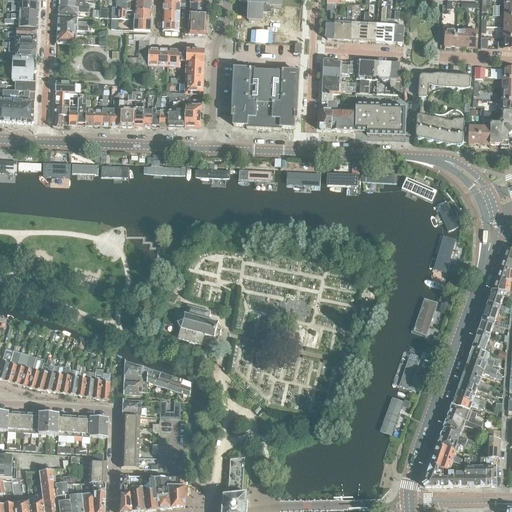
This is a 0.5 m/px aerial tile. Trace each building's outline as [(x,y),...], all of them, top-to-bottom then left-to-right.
[(238,0),(239,3),(249,3),(248,22),(262,23),(262,15),(272,16),(272,8),(281,8),(281,0),(238,0)] [(72,1),(59,1),(59,9),(90,10),(90,6),(85,6),(85,1),(83,1),(72,1)] [(128,11),(128,1),(125,1),(116,1),(116,3),(116,9),(116,11),(118,11),(128,11)] [(134,2),(134,11),(151,12),(151,2),(134,2)] [(12,4),(12,9),(20,9),(20,12),(39,13),(39,5),(12,4)] [(181,5),(163,4),(163,14),(180,14),(181,5)] [(206,17),(207,6),(190,5),(185,5),(185,9),(190,9),(189,16),(206,17)] [(334,42),(336,6),(327,6),(327,11),(330,12),(330,23),(326,23),(325,39),(327,41),(334,42)] [(342,42),(344,18),(343,17),(343,18),(340,18),(340,13),(340,6),(336,6),(334,42),(342,42)] [(348,18),(344,18),(342,42),(351,43),(353,6),(349,6),(348,18)] [(362,6),(353,6),(351,43),(359,43),(361,25),(357,25),(357,16),(361,16),(362,6)] [(370,7),(369,7),(369,10),(369,14),(369,18),(370,18),(368,44),(376,44),(377,26),(373,26),(374,7),(370,7)] [(386,16),(385,45),(393,45),(394,27),(394,21),(390,21),(391,7),(387,7),(386,16)] [(90,10),(59,9),(58,17),(78,18),(78,14),(90,14),(90,10)] [(108,20),(109,10),(100,10),(100,12),(99,18),(99,20),(100,20),(108,20)] [(127,21),(128,11),(118,11),(118,21),(124,21),(127,21)] [(134,11),(130,11),(128,11),(127,21),(151,22),(151,12),(134,11)] [(39,13),(20,12),(20,16),(7,15),(7,20),(38,21),(39,13)] [(163,14),(162,23),(180,24),(180,14),(163,14)] [(369,18),(369,14),(365,14),(365,25),(361,25),(359,43),(368,44),(370,18),(369,18)] [(377,26),(376,44),(385,45),(386,16),(382,15),(381,26),(377,26)] [(205,35),(206,17),(189,16),(189,22),(184,22),(184,24),(184,30),(184,36),(203,37),(205,35)] [(78,23),(78,18),(58,17),(58,27),(88,28),(92,28),(92,23),(78,23)] [(511,18),(504,18),(503,29),(511,29),(511,18)] [(38,21),(7,20),(5,20),(5,25),(20,25),(20,29),(38,29),(38,21)] [(127,21),(124,21),(124,26),(134,26),(133,32),(150,32),(151,22),(127,21)] [(180,24),(162,23),(162,33),(179,34),(179,29),(184,30),(184,24),(180,24)] [(88,33),(88,28),(58,27),(57,36),(77,37),(77,32),(83,32),(88,33)] [(394,27),(393,45),(404,46),(405,28),(394,27)] [(38,30),(38,29),(20,29),(17,29),(16,34),(8,33),(8,39),(16,39),(37,40),(37,30),(38,30)] [(511,29),(503,29),(503,39),(511,39),(511,29)] [(456,49),(457,31),(445,30),(444,49),(456,49)] [(468,32),(457,31),(456,49),(467,50),(468,32)] [(468,32),(467,50),(477,51),(478,33),(468,32)] [(77,37),(57,36),(57,45),(94,46),(94,44),(89,43),(89,41),(77,41),(77,37)] [(37,40),(16,39),(16,44),(2,44),(2,49),(9,49),(37,50),(37,40)] [(511,50),(511,39),(503,39),(503,51),(511,50)] [(129,59),(129,70),(147,71),(148,62),(148,68),(149,68),(150,50),(150,48),(139,48),(138,59),(129,59)] [(37,50),(9,49),(8,53),(15,54),(15,59),(36,60),(37,50)] [(149,68),(148,84),(153,84),(158,84),(158,76),(159,51),(157,51),(150,50),(149,68)] [(158,76),(158,84),(162,84),(162,69),(168,69),(168,51),(159,51),(158,76)] [(168,51),(168,69),(179,70),(179,69),(179,63),(179,52),(168,51)] [(179,52),(179,63),(181,63),(186,64),(187,64),(188,52),(179,52)] [(188,52),(187,64),(204,64),(205,55),(202,53),(188,52)] [(36,60),(15,59),(13,59),(13,71),(36,72),(36,60)] [(324,63),(323,70),(356,72),(357,63),(350,62),(350,67),(342,66),(342,62),(326,61),(324,63)] [(357,63),(356,72),(356,75),(356,82),(360,82),(359,95),(364,95),(366,63),(357,63)] [(373,82),(374,64),(366,63),(364,95),(373,95),(373,93),(369,93),(369,82),(373,82)] [(186,64),(185,74),(204,75),(204,64),(187,64),(186,64)] [(381,96),(383,65),(374,64),(373,82),(377,83),(376,91),(373,91),(373,93),(373,95),(377,95),(381,96)] [(391,65),(383,65),(381,96),(383,96),(386,96),(386,92),(386,83),(390,83),(391,65)] [(402,90),(403,66),(391,65),(390,83),(390,90),(394,90),(394,96),(401,96),(401,90),(402,90)] [(232,111),(232,119),(234,119),(234,127),(246,128),(246,131),(264,131),(282,132),(282,130),(294,130),(295,122),(297,122),(298,114),(297,114),(298,99),(299,85),(299,74),(300,74),(300,73),(299,73),(279,72),(255,71),(234,70),(234,71),(233,95),(233,99),(233,111),(232,111)] [(323,70),(323,79),(341,80),(342,76),(348,76),(348,74),(349,74),(349,75),(356,75),(356,72),(323,70)] [(511,70),(502,70),(502,80),(511,80),(511,70)] [(36,72),(13,71),(13,83),(15,84),(35,84),(36,72)] [(185,74),(185,85),(203,86),(204,75),(185,74)] [(464,144),(464,137),(464,119),(463,116),(462,114),(460,113),(458,112),(455,112),(452,112),(450,113),(445,116),(443,117),(440,117),(436,116),(433,114),(431,111),(429,109),(428,107),(429,102),(431,97),(432,96),(435,94),(439,92),(452,93),(456,93),(457,93),(458,92),(458,90),(467,91),(470,90),(471,79),(469,78),(468,78),(465,77),(464,77),(438,75),(436,75),(434,75),(433,76),(432,76),(423,75),(422,76),(421,76),(420,77),(419,78),(419,79),(418,97),(418,98),(419,99),(420,99),(421,99),(420,116),(419,116),(418,116),(417,117),(417,118),(415,137),(416,137),(416,138),(416,139),(417,140),(418,141),(419,141),(420,141),(421,141),(422,141),(423,140),(425,140),(425,141),(426,141),(426,142),(427,143),(428,143),(429,143),(430,143),(431,143),(432,142),(435,142),(435,143),(436,144),(437,145),(438,145),(439,145),(440,145),(441,145),(441,144),(444,144),(444,145),(445,146),(446,147),(447,147),(448,147),(449,147),(450,147),(451,146),(456,147),(457,147),(457,148),(458,148),(459,148),(460,148),(461,148),(461,147),(462,147),(463,146),(463,145),(463,144),(464,144)] [(341,80),(323,79),(323,87),(353,88),(353,84),(341,83),(341,80)] [(511,80),(502,80),(502,91),(511,91),(511,80)] [(15,88),(7,87),(7,93),(14,94),(24,94),(35,95),(36,84),(35,84),(15,84),(15,88)] [(56,85),(56,94),(76,95),(76,85),(56,85)] [(185,85),(179,85),(179,92),(184,93),(184,95),(166,94),(166,98),(169,98),(178,98),(186,98),(186,96),(193,96),(194,96),(203,97),(203,86),(185,85)] [(353,88),(323,87),(322,96),(333,96),(337,96),(341,97),(341,93),(349,93),(349,92),(355,92),(355,88),(353,88)] [(511,91),(502,91),(501,103),(511,102),(511,91)] [(3,93),(3,101),(3,102),(2,124),(12,125),(13,103),(14,94),(7,93),(3,93)] [(136,113),(137,93),(132,93),(131,103),(128,103),(128,110),(127,130),(135,130),(136,113)] [(136,113),(135,130),(144,130),(145,112),(145,101),(141,101),(141,93),(137,93),(136,113)] [(24,103),(24,94),(14,94),(12,125),(23,126),(24,103)] [(35,95),(24,94),(24,103),(23,126),(32,126),(34,124),(35,95)] [(77,99),(79,99),(79,96),(56,95),(55,102),(70,103),(70,99),(77,99)] [(86,128),(86,110),(86,103),(87,96),(79,96),(79,99),(78,104),(78,110),(78,128),(86,128)] [(333,96),(322,96),(321,130),(323,133),(332,133),(333,96)] [(337,96),(333,96),(332,133),(342,133),(343,112),(337,112),(338,103),(337,103),(337,96)] [(110,129),(111,111),(107,111),(107,97),(103,97),(103,101),(102,104),(102,129),(110,129)] [(156,111),(152,110),(152,131),(160,131),(161,100),(161,97),(157,97),(157,105),(156,105),(156,111)] [(113,111),(111,110),(111,111),(110,129),(118,129),(119,102),(119,98),(115,98),(115,102),(113,102),(113,111)] [(169,107),(169,113),(168,131),(176,131),(178,98),(169,98),(169,103),(173,103),(172,107),(169,107)] [(186,99),(186,98),(178,98),(176,131),(185,132),(186,106),(186,99)] [(168,131),(169,113),(165,112),(165,104),(165,100),(161,100),(160,131),(168,131)] [(119,102),(118,129),(127,130),(128,110),(128,103),(128,102),(119,102)] [(511,102),(501,103),(501,114),(503,114),(502,114),(511,114),(511,102)] [(186,106),(185,132),(199,132),(201,130),(202,103),(193,103),(193,106),(186,106)] [(94,110),(94,129),(102,129),(102,104),(100,104),(99,104),(99,110),(94,110)] [(145,112),(144,130),(152,131),(152,110),(153,105),(148,105),(148,112),(145,112)] [(382,107),(356,106),(356,112),(355,128),(355,134),(367,134),(367,137),(405,138),(406,109),(382,108),(382,107)] [(69,128),(70,110),(55,109),(54,130),(63,131),(63,127),(69,128)] [(78,128),(78,110),(70,110),(69,128),(77,128),(78,128)] [(94,129),(94,110),(91,110),(86,110),(86,128),(94,129)] [(343,112),(342,133),(355,134),(355,128),(356,112),(343,112)] [(511,114),(502,114),(503,114),(502,121),(498,125),(490,125),(490,128),(491,128),(490,146),(501,147),(501,150),(509,150),(509,132),(511,131),(511,114)] [(464,137),(464,144),(465,144),(469,144),(469,146),(480,146),(480,128),(469,128),(469,137),(466,137),(464,137)] [(491,128),(490,128),(480,128),(480,146),(490,146),(491,128)] [(0,173),(18,175),(19,163),(0,161),(0,173)] [(71,175),(71,166),(46,165),(45,174),(71,175)] [(98,176),(99,167),(74,166),(74,175),(98,176)] [(130,179),(130,167),(102,167),(102,178),(130,179)] [(188,176),(188,168),(146,167),(146,174),(188,176)] [(231,179),(232,171),(197,170),(197,177),(231,179)] [(273,181),(273,172),(241,171),(241,180),(273,181)] [(322,186),(323,175),(288,173),(287,185),(322,186)] [(360,186),(361,175),(329,173),(328,184),(360,186)] [(433,202),(438,191),(406,177),(402,189),(433,202)] [(450,232),(460,227),(450,202),(439,207),(450,232)] [(436,273),(448,276),(458,243),(446,240),(436,273)] [(511,261),(504,261),(503,266),(501,267),(500,270),(501,271),(511,272),(511,261)] [(499,278),(497,282),(511,283),(511,272),(501,271),(500,273),(499,274),(498,277),(499,278)] [(452,275),(448,288),(455,290),(459,277),(452,275)] [(511,283),(497,282),(496,287),(494,288),(493,290),(494,292),(511,294),(511,289),(511,283)] [(511,294),(494,292),(493,292),(488,306),(499,310),(501,306),(504,297),(511,300),(511,294)] [(175,304),(178,297),(172,294),(167,302),(175,304)] [(415,336),(428,340),(439,306),(427,302),(415,336)] [(163,305),(162,311),(173,315),(175,309),(163,305)] [(495,323),(499,312),(498,312),(499,310),(488,306),(483,320),(494,325),(493,327),(502,329),(503,325),(495,323)] [(510,315),(510,310),(501,306),(499,310),(499,312),(510,315)] [(203,337),(201,346),(201,347),(202,347),(203,346),(206,347),(205,352),(207,353),(211,339),(214,340),(213,341),(215,341),(215,340),(216,340),(216,339),(215,339),(216,335),(220,336),(222,330),(218,329),(219,326),(220,326),(220,325),(219,325),(220,323),(219,323),(218,325),(209,322),(211,312),(188,307),(186,316),(180,319),(178,325),(179,327),(182,331),(203,337)] [(166,318),(164,323),(175,327),(176,326),(177,321),(166,318)] [(483,320),(478,335),(489,339),(493,327),(494,325),(483,320)] [(182,331),(180,337),(179,340),(201,346),(203,337),(182,331)] [(478,335),(473,349),(489,355),(489,356),(492,349),(489,347),(490,343),(488,342),(489,339),(478,335)] [(508,337),(501,336),(500,343),(507,344),(508,337)] [(505,362),(507,346),(503,345),(500,355),(496,353),(494,358),(505,362)] [(488,360),(489,356),(489,355),(473,349),(470,357),(486,364),(499,368),(500,364),(488,360)] [(0,381),(5,382),(14,353),(6,350),(2,362),(0,370),(0,381)] [(14,353),(5,382),(12,385),(18,367),(15,366),(18,354),(14,353)] [(486,364),(470,357),(467,365),(490,374),(496,376),(497,372),(492,370),(493,367),(498,369),(499,368),(486,364)] [(21,368),(18,367),(12,385),(20,387),(28,359),(24,358),(21,368)] [(28,359),(20,387),(28,389),(33,371),(29,370),(31,362),(30,362),(31,358),(29,358),(28,359)] [(400,391),(408,394),(420,361),(412,358),(400,391)] [(425,360),(422,367),(429,369),(431,362),(425,360)] [(44,392),(51,367),(52,362),(48,361),(47,365),(43,364),(43,366),(35,391),(44,392)] [(125,362),(124,373),(148,374),(152,376),(153,371),(153,370),(148,368),(148,370),(125,362)] [(34,371),(33,371),(28,389),(35,391),(43,366),(39,364),(39,366),(35,365),(34,371)] [(490,374),(467,365),(464,374),(481,379),(482,376),(495,380),(496,380),(501,381),(502,378),(496,376),(490,374)] [(81,372),(81,367),(81,366),(77,366),(76,372),(72,372),(71,378),(69,396),(76,397),(81,372)] [(51,367),(44,392),(52,394),(56,376),(52,375),(54,367),(51,367)] [(85,368),(81,367),(81,372),(76,397),(84,399),(88,374),(84,373),(85,368)] [(56,376),(52,394),(60,395),(66,370),(58,368),(56,376)] [(69,396),(71,378),(68,377),(70,369),(66,368),(60,395),(69,396)] [(95,375),(92,400),(101,401),(102,383),(103,375),(103,372),(101,371),(95,371),(95,375)] [(148,374),(148,382),(148,385),(157,388),(161,374),(153,371),(152,376),(148,374)] [(103,375),(102,383),(101,401),(108,402),(109,402),(111,373),(107,373),(107,375),(103,375)] [(124,373),(124,381),(148,382),(148,374),(124,373)] [(95,375),(88,374),(84,399),(92,400),(95,375)] [(161,374),(157,388),(167,391),(172,377),(161,374)] [(481,379),(464,374),(461,382),(484,390),(490,392),(492,387),(479,383),(481,379)] [(172,377),(167,391),(178,395),(183,381),(172,377)] [(148,382),(124,381),(124,389),(147,390),(147,387),(142,387),(142,384),(148,385),(148,382)] [(183,381),(178,395),(190,399),(191,389),(191,384),(183,381)] [(484,390),(461,382),(458,390),(475,396),(477,392),(489,396),(491,392),(490,392),(484,390)] [(147,390),(124,389),(124,397),(142,398),(142,394),(147,394),(147,390)] [(458,390),(456,398),(472,403),(484,407),(486,403),(474,400),(475,396),(458,390)] [(472,403),(456,398),(453,406),(469,412),(471,408),(483,412),(485,407),(484,407),(472,403)] [(381,434),(392,437),(404,403),(393,400),(381,434)] [(405,401),(403,408),(409,410),(409,409),(411,405),(411,404),(405,401)] [(123,402),(123,410),(146,411),(146,415),(147,415),(151,415),(151,408),(141,408),(141,403),(123,402)] [(469,412),(453,406),(452,406),(448,416),(473,425),(482,427),(484,424),(475,420),(477,415),(469,412)] [(146,411),(123,410),(123,418),(140,419),(146,419),(147,415),(146,415),(146,411)] [(0,432),(7,433),(9,414),(0,413),(0,432)] [(9,414),(7,433),(7,434),(15,435),(16,414),(9,414)] [(23,415),(16,414),(15,435),(22,435),(23,415)] [(23,415),(22,435),(29,436),(31,415),(23,415)] [(38,415),(31,415),(29,436),(37,436),(38,415)] [(62,417),(38,415),(37,436),(60,438),(62,417)] [(448,416),(445,427),(462,433),(464,427),(480,433),(482,427),(473,425),(448,416)] [(62,417),(60,438),(68,438),(69,417),(62,417)] [(77,418),(69,417),(68,438),(75,439),(77,418)] [(84,418),(77,418),(75,439),(83,439),(84,418)] [(91,419),(84,418),(83,439),(90,440),(90,439),(91,419)] [(123,418),(122,428),(140,429),(140,419),(123,418)] [(91,419),(90,439),(108,440),(109,420),(91,419)] [(462,433),(445,427),(441,437),(466,446),(472,446),(473,442),(467,440),(467,441),(459,438),(462,433)] [(140,429),(122,428),(122,439),(139,439),(140,429)] [(501,438),(501,432),(494,431),(488,430),(487,436),(493,437),(493,436),(501,438)] [(466,446),(441,437),(438,447),(454,452),(456,447),(464,450),(470,451),(473,452),(474,447),(472,446),(466,446)] [(487,438),(486,459),(486,462),(491,462),(493,462),(493,460),(500,460),(500,441),(487,438)] [(139,439),(122,439),(122,449),(139,450),(139,439)] [(438,447),(434,457),(453,464),(460,467),(462,462),(460,461),(455,459),(456,453),(454,452),(438,447)] [(122,449),(121,460),(139,460),(139,450),(122,449)] [(0,451),(0,479),(26,481),(26,474),(32,471),(33,454),(0,451)] [(251,478),(252,458),(250,454),(229,456),(228,456),(226,459),(225,459),(224,458),(222,474),(226,474),(225,479),(222,479),(221,492),(222,493),(224,495),(224,493),(226,493),(227,498),(231,497),(231,492),(233,492),(234,496),(238,496),(238,492),(240,492),(240,496),(245,496),(245,491),(244,485),(248,482),(247,481),(251,478)] [(475,457),(469,456),(469,460),(467,460),(465,460),(465,473),(465,489),(475,489),(475,468),(470,469),(470,463),(475,463),(475,457)] [(434,457),(430,467),(447,473),(450,473),(451,469),(453,464),(434,457)] [(486,462),(486,459),(475,457),(475,463),(481,463),(481,468),(475,468),(475,489),(486,489),(486,462)] [(139,460),(121,460),(121,470),(138,471),(139,460)] [(491,462),(486,462),(486,489),(496,489),(496,468),(491,468),(491,462)] [(90,464),(89,486),(94,486),(106,486),(107,465),(90,464)] [(447,476),(447,473),(430,467),(423,486),(425,489),(431,489),(435,479),(442,479),(442,476),(447,476)] [(59,511),(55,474),(54,472),(39,474),(41,485),(42,495),(43,502),(44,502),(44,511),(59,511)] [(70,478),(63,479),(62,473),(55,474),(59,511),(71,511),(69,485),(71,485),(70,478)] [(435,479),(431,489),(453,489),(453,473),(450,473),(447,473),(447,476),(447,482),(445,482),(445,478),(442,479),(435,479)] [(465,473),(462,473),(453,473),(453,489),(465,489),(465,473)] [(132,511),(128,478),(121,478),(121,489),(121,496),(119,511),(132,511)] [(145,511),(141,479),(128,478),(132,511),(145,511)] [(158,511),(159,511),(154,479),(141,479),(145,511),(158,511)] [(157,479),(154,479),(159,511),(171,510),(168,479),(157,479)] [(168,479),(171,510),(185,509),(185,506),(186,488),(187,480),(168,479)] [(29,511),(29,504),(23,505),(21,494),(21,488),(20,487),(20,481),(12,481),(12,483),(13,490),(15,511),(29,511)] [(7,483),(3,483),(5,496),(6,496),(6,502),(4,502),(4,503),(4,511),(15,511),(13,490),(12,483),(7,483)] [(43,502),(42,495),(41,485),(38,486),(38,490),(37,490),(38,496),(39,503),(29,504),(29,511),(44,511),(44,502),(43,502)] [(71,485),(69,485),(71,511),(84,511),(82,498),(74,499),(73,486),(71,485)] [(94,486),(89,486),(80,485),(82,498),(84,511),(95,511),(95,493),(94,486)] [(105,511),(106,486),(94,486),(95,493),(95,511),(105,511)] [(246,511),(247,511),(247,508),(247,507),(249,506),(249,505),(249,504),(248,504),(247,504),(247,502),(247,496),(251,491),(250,490),(247,493),(247,492),(246,491),(245,491),(245,496),(240,496),(240,492),(238,492),(238,496),(234,496),(233,492),(231,492),(231,497),(227,498),(226,493),(224,493),(224,495),(222,493),(221,494),(224,498),(224,504),(223,504),(223,506),(223,507),(222,507),(222,509),(223,509),(223,510),(222,511),(246,511)]
